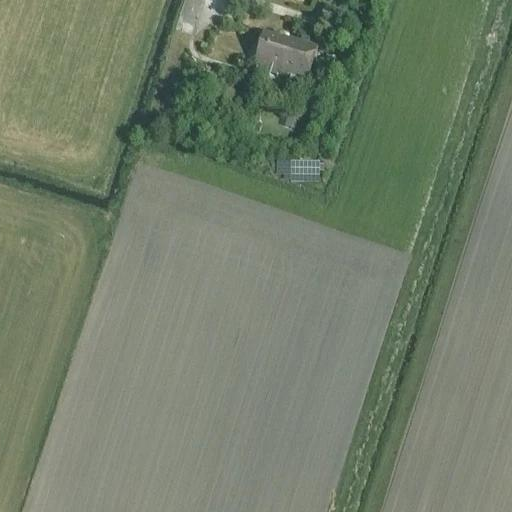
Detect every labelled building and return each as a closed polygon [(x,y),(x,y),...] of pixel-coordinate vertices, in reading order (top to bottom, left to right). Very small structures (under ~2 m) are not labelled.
[(348,39),(355,18),(325,9),(318,30),(348,39)] [(300,46),(264,35),(255,65),(306,81),(317,46),(301,42),(300,46)] [(340,57),(345,41),(324,35),(319,51),(340,57)] [(329,89),(337,61),(326,58),(318,86),(329,89)] [(319,182),(319,167),(290,167),(290,178),(312,179),(312,182),(319,182)]
